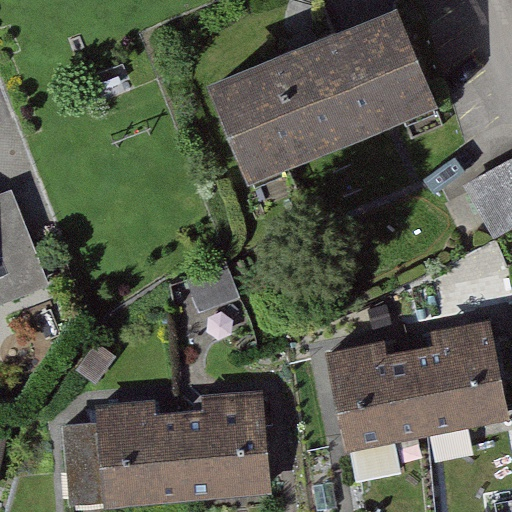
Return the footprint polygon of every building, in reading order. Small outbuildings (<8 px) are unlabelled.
[(392,16),(198,91),(240,198),(433,123),(392,16)] [(511,166),(466,191),(496,245),(511,236),(511,166)] [(0,312),(55,286),(11,195),(0,200),(0,312)] [(490,324),(321,358),(341,459),(511,425),(490,324)] [(93,429),(57,433),(66,509),(104,505),(105,511),(166,511),(268,500),(255,391),(91,410),(93,429)]
